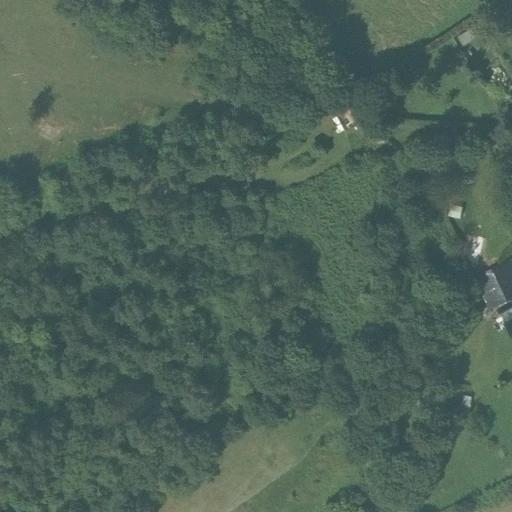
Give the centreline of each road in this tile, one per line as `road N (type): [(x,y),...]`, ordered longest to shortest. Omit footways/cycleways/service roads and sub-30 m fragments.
road 1 (track): [(511,148),(459,130),(398,131),(302,175),(173,184),(0,231)]
road 2 (track): [(116,203),(172,339),(190,358),(221,368),(248,418),(243,448),(180,511)]
road 3 (track): [(273,180),(285,191),(284,206),(223,262),(214,300),(221,368)]
